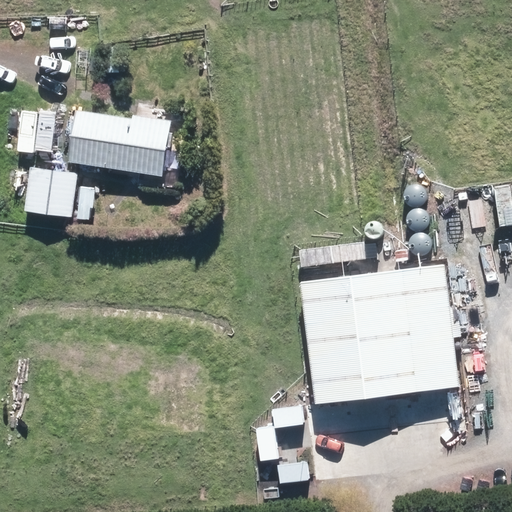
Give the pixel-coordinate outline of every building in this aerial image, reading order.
[(69,111),(61,163),(159,177),(167,122),(124,116),(124,119),(69,111)] [(67,219),(73,174),(26,167),(20,212),(67,219)] [(425,180),(402,183),(412,255),(434,252),(425,180)] [(493,228),(479,191),(463,197),(477,234),(493,228)] [(365,243),(301,248),(302,263),(366,259),(365,243)] [(404,249),(391,251),(393,263),(406,261),(404,249)] [(439,266),(292,284),(307,405),(454,387),(439,266)] [(311,447),(309,430),(273,435),(276,452),(311,447)] [(314,481),(312,463),(278,468),(280,486),(314,481)]
